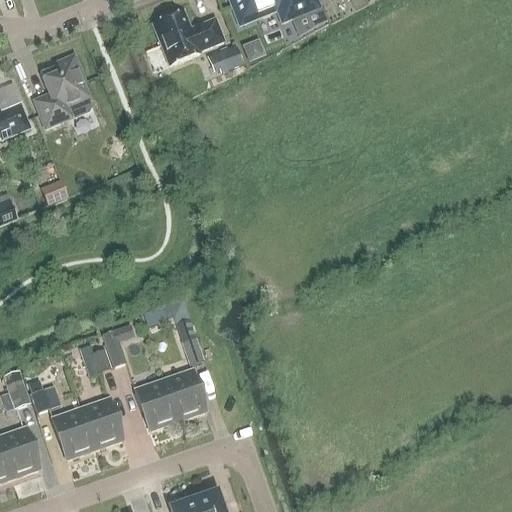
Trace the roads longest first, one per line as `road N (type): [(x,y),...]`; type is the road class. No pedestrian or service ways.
road 1 (residential): [(44,511),(230,445),(245,451),(266,511)]
road 2 (residential): [(116,0),(41,29),(0,27)]
